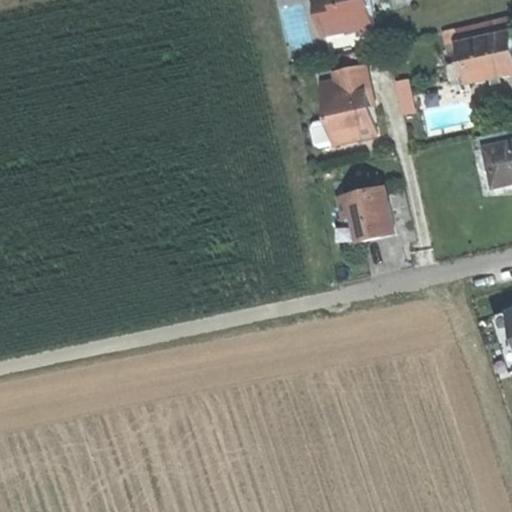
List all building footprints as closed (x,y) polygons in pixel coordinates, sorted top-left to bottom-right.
[(317,0),(326,39),(378,27),(372,0),(317,0)] [(450,80),(465,77),(467,82),(511,71),(511,30),(458,42),(462,60),(447,64),(450,80)] [(376,92),(380,91),(374,65),(343,72),(344,80),(330,83),(343,144),(387,135),(383,113),(379,105),(377,98),(376,92)] [(404,115),(415,112),(411,95),(400,97),(404,115)] [(500,195),(511,192),(511,140),(485,146),(487,157),(492,156),(500,195)] [(387,187),(340,198),(345,218),(341,219),(347,246),(398,234),(392,211),(387,187)] [(511,304),(492,312),(511,366),(511,365),(511,304)]
